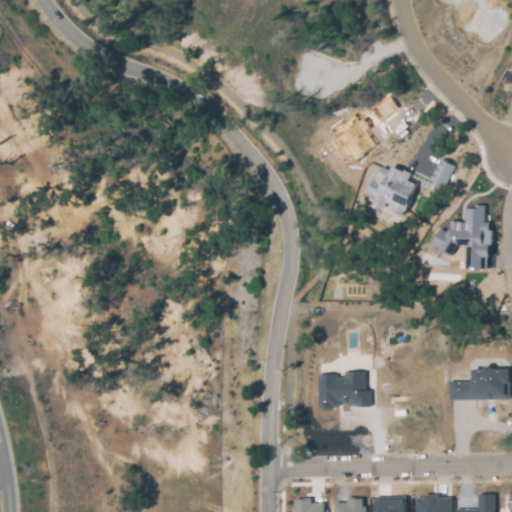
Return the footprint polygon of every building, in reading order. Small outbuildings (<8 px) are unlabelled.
[(332,129),(337,137),(331,141),(347,164),(377,145),(356,113),(332,129)] [(439,158),(455,165),(443,186),(430,180),(439,158)] [(417,181),(409,178),(411,173),(390,165),(389,169),(379,166),(369,193),(377,195),(374,203),(386,207),(388,203),(396,206),(394,212),(404,216),(417,181)] [(489,270),(489,222),(484,222),(484,206),(464,206),(464,221),(448,221),(448,230),(435,230),(435,250),(455,250),(455,245),(467,245),(467,270),(489,270)] [(509,399),(509,368),(471,369),(471,380),(448,381),(449,400),(509,399)] [(365,371),(343,371),(343,375),(316,375),(317,408),(339,408),(338,406),(370,406),(370,390),(365,390),(365,371)] [(493,511),(493,494),(478,495),(478,508),(455,509),(455,511),(493,511)] [(405,511),(405,496),(374,496),(374,511),(405,511)] [(451,511),(452,496),(416,496),(415,511),(451,511)] [(333,511),(364,511),(364,497),(346,498),(346,502),(333,503),(333,511)] [(323,511),(324,502),(311,502),(311,498),(292,499),(292,511),(323,511)]
